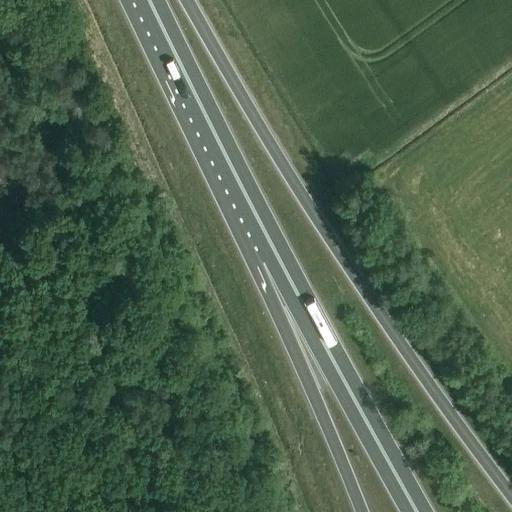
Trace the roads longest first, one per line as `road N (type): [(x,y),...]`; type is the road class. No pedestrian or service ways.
road 1 (trunk): [(511,499),(397,344),(181,0)]
road 2 (trunk): [(277,259),(142,0)]
road 3 (trunk): [(414,511),(277,259)]
road 4 (trunk): [(277,259),(358,511)]
